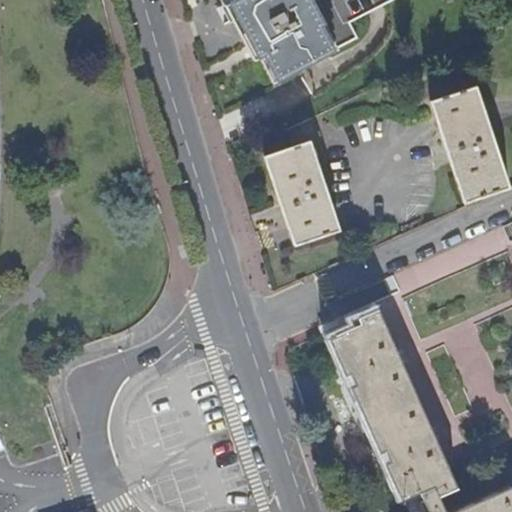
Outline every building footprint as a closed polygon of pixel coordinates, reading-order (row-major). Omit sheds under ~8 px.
[(227,0),(270,82),(355,38),(347,23),(392,0),(227,0)] [(429,100),(464,201),(508,186),(472,84),(429,100)] [(299,122),(287,127),(292,145),(263,154),(292,242),(337,228),(308,142),(321,137),(314,114),(299,122)] [(416,284),(456,267),(455,266),(473,258),(466,243),(409,268),(416,284)] [(511,511),(511,495),(508,486),(448,511),(444,511),(436,494),(454,487),(376,309),(357,317),(359,323),(327,337),(348,386),(354,384),(359,396),(354,398),(372,440),(377,437),(383,449),(377,452),(398,499),(417,492),(425,511),(511,511)]
